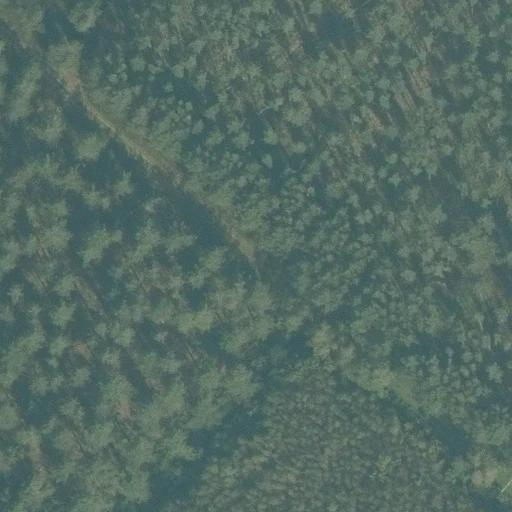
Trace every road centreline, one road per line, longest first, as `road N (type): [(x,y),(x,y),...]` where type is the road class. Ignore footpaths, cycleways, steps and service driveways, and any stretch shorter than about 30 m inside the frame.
road 1 (track): [(511,502),(56,97)]
road 2 (track): [(141,0),(56,97),(0,45)]
